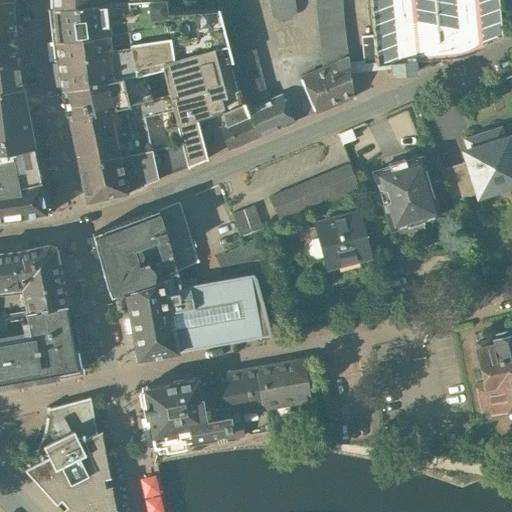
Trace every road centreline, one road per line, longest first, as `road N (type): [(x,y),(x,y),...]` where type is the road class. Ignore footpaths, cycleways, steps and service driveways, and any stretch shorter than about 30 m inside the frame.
road 1 (residential): [(511,49),(144,200),(70,223),(0,232)]
road 2 (residential): [(108,376),(361,333),(511,294)]
